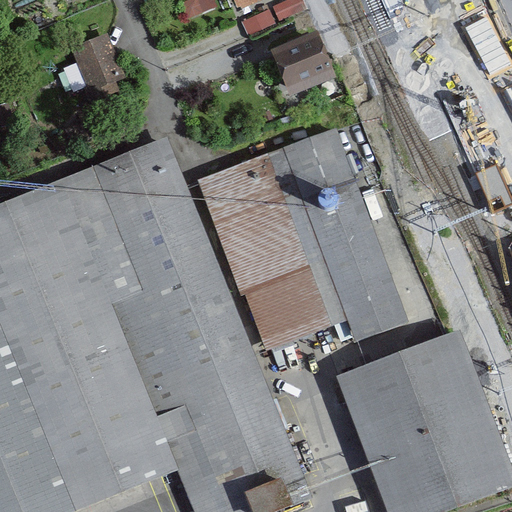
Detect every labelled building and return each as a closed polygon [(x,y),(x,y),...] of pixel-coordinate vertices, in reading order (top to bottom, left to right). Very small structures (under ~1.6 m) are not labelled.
[(217,0),(223,14),(257,0),(217,0)] [(250,30),(274,22),(270,10),(245,18),(250,30)] [(107,72),(94,37),(59,50),(73,85),(107,72)] [(268,102),(315,81),(297,39),(250,60),(268,102)] [(356,342),(407,323),(336,132),(203,180),(266,351),(348,320),(356,342)] [(165,151),(0,218),(0,329),(70,511),(81,511),(178,473),(194,511),(290,511),(310,504),(165,151)] [(493,212),(511,203),(511,195),(498,165),(476,175),(493,212)] [(0,511),(70,511),(0,329),(0,511)] [(388,511),(448,511),(511,488),(511,463),(461,329),(337,376),(388,511)]
